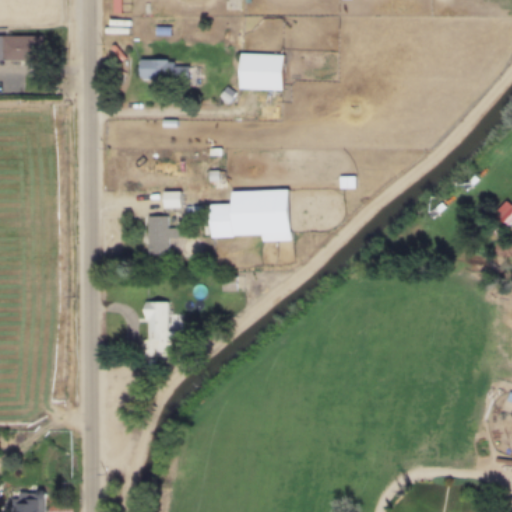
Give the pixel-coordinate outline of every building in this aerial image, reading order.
[(207,30),(192,30),(192,38),(207,38),(207,30)] [(42,34),(0,34),(0,59),(42,59),(42,34)] [(281,88),(281,53),(238,53),(237,88),(281,88)] [(188,60),(138,60),(138,78),(188,78),(188,60)] [(354,187),(354,176),(339,176),(339,187),(354,187)] [(208,203),(210,236),(261,234),(268,241),(292,240),(289,188),(230,189),(230,202),(208,203)] [(162,190),(163,207),(181,207),(180,190),(162,190)] [(511,204),(511,205),(506,199),(492,213),(498,218),(489,228),(498,236),(511,220),(511,204)] [(146,215),(147,254),(167,254),(166,215),(146,215)] [(494,240),(494,257),(511,257),(511,240),(509,241),(510,237),(505,238),(505,241),(494,240)] [(221,275),(221,291),(236,291),(236,275),(221,275)] [(166,301),(166,330),(174,330),(174,340),(146,340),(145,319),(143,319),(143,301),(166,301)] [(43,491),(43,511),(6,511),(6,496),(18,496),(18,490),(43,491)]
